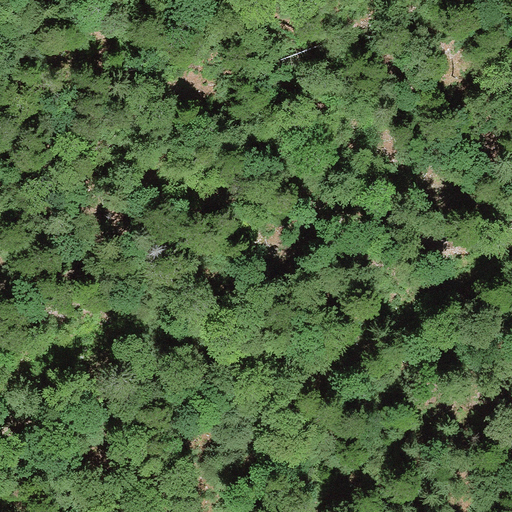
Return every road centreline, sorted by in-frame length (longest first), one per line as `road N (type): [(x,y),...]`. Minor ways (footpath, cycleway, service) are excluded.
road 1 (track): [(300,375),(511,246)]
road 2 (track): [(113,324),(0,389)]
